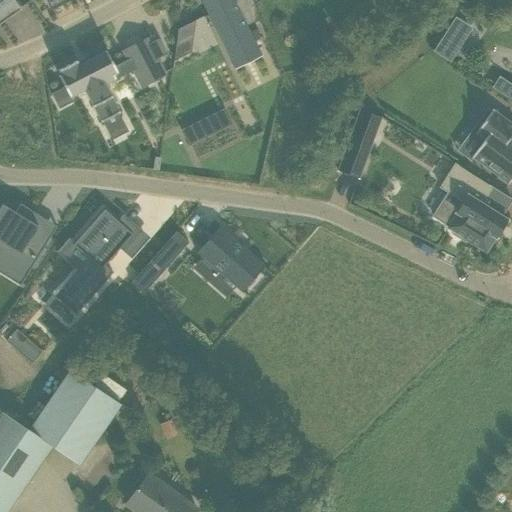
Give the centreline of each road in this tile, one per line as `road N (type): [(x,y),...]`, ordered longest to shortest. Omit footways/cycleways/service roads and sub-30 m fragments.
road 1 (residential): [(0,177),(115,180),(348,220),(509,293)]
road 2 (residential): [(124,0),(0,60)]
